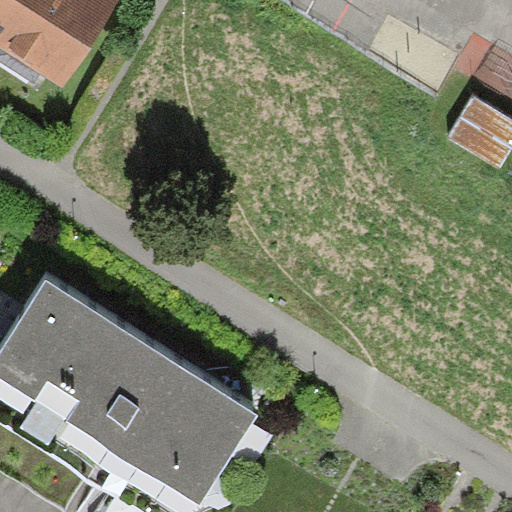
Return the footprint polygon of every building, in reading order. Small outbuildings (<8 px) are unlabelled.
[(0,0),(0,49),(62,89),(120,0),(0,0)] [(511,54),(496,51),(485,92),(511,98),(511,54)] [(511,103),(481,85),(456,129),(507,158),(511,149),(511,103)] [(116,476),(171,511),(181,511),(257,391),(45,260),(0,332),(0,401),(91,460),(116,476)] [(91,460),(0,401),(0,456),(66,499),(91,460)] [(171,511),(116,476),(92,511),(171,511)]
